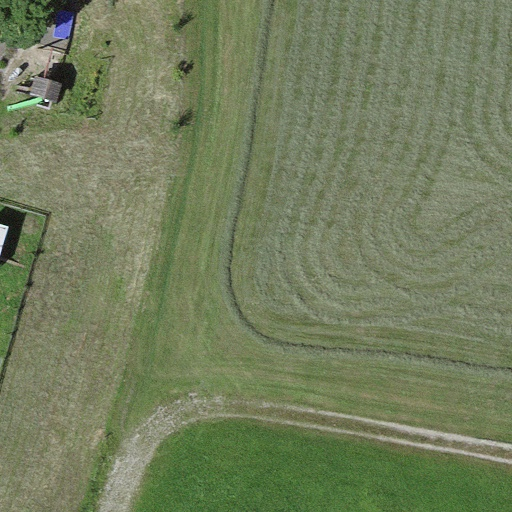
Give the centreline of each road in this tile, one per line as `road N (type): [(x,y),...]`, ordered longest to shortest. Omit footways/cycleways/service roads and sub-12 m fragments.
road 1 (track): [(511,457),(160,384)]
road 2 (track): [(217,398),(163,419),(135,446),(112,511)]
